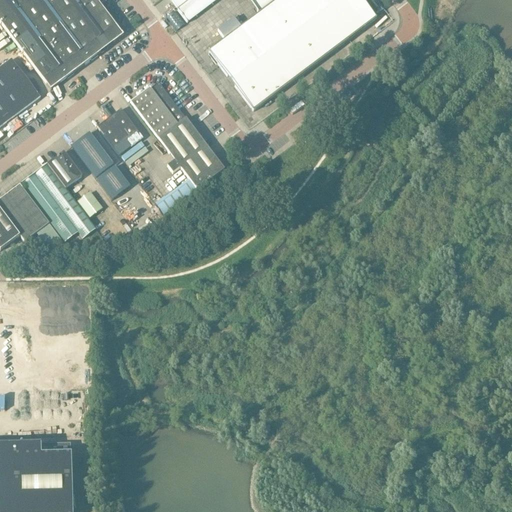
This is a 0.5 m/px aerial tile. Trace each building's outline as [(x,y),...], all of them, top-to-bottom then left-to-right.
[(0,0),(0,25),(50,92),(123,37),(94,0),(0,0)] [(189,0),(168,0),(176,10),(189,0)] [(357,0),(279,0),(258,16),(209,53),(221,68),(253,110),(333,50),(335,48),(372,20),(357,0)] [(246,0),(258,16),(279,0),(246,0)] [(0,128),(39,99),(10,61),(0,68),(0,128)] [(158,140),(185,120),(158,84),(152,88),(151,87),(149,89),(130,104),(158,140)] [(113,151),(137,133),(120,111),(96,129),(108,144),(113,151)] [(196,192),(223,171),(185,120),(158,140),(174,162),(166,168),(172,175),(179,169),(196,192)] [(89,135),(71,147),(95,181),(113,168),(89,135)] [(65,191),(82,178),(63,154),(46,167),(65,191)] [(95,231),(65,191),(46,167),(21,186),(45,218),(43,219),(48,226),(49,224),(64,244),(78,234),(82,240),(95,231)] [(114,169),(96,182),(111,202),(128,189),(114,169)] [(48,226),(19,187),(0,200),(0,252),(0,253),(18,239),(23,245),(48,226)] [(88,221),(102,210),(89,193),(76,204),(88,221)] [(42,301),(0,300),(0,398),(45,397),(42,301)] [(0,511),(71,511),(70,446),(0,447),(0,511)]
